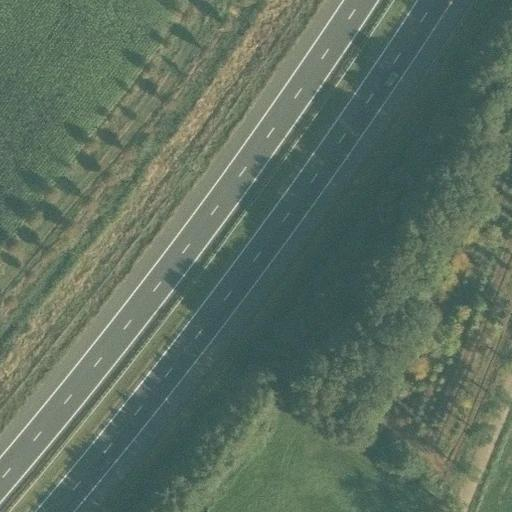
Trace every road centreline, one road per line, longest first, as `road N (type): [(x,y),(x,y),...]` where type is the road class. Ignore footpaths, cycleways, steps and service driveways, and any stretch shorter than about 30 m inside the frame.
road 1 (motorway): [(51,511),(132,419),(319,171),(433,0)]
road 2 (motorway): [(360,0),(266,138),(0,473)]
road 3 (unclassified): [(461,511),(511,388)]
